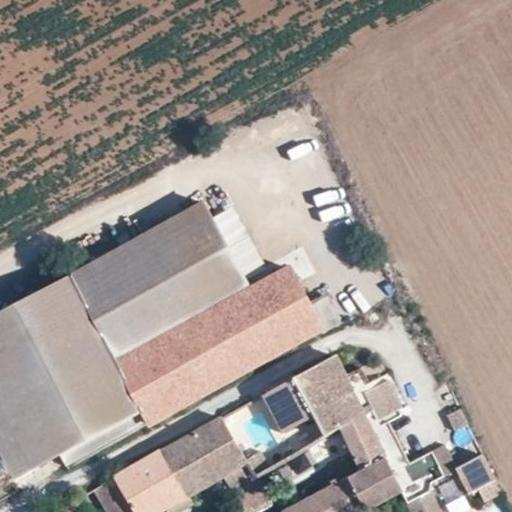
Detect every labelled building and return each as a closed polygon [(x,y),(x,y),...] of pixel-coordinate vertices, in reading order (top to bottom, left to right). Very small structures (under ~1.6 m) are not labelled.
[(0,317),(0,410),(31,468),(57,453),(66,469),(323,328),(325,333),(341,325),(324,294),(310,301),(291,265),(251,287),(206,205),(0,317)] [(366,385),(357,370),(343,378),(332,357),(293,379),(261,396),(282,432),(312,415),(325,438),(338,431),(363,416),(364,417),(374,414),(378,422),(403,410),(385,376),(366,385)] [(439,419),(447,436),(468,426),(460,409),(439,419)] [(31,468),(0,410),(0,452),(14,478),(31,468)] [(397,456),(387,438),(396,434),(390,423),(405,415),(403,410),(378,422),(374,414),(364,417),(363,416),(338,431),(354,462),(360,472),(347,479),(365,511),(421,481),(411,464),(404,451),(397,456)] [(220,419),(94,489),(107,511),(160,511),(221,477),(244,464),(220,419)] [(404,451),(396,434),(387,438),(397,456),(404,451)] [(459,469),(446,445),(434,452),(446,476),(459,469)] [(446,476),(434,452),(419,460),(432,483),(446,476)] [(486,454),(459,469),(472,492),(481,487),(498,479),(486,454)] [(259,455),(244,464),(254,481),(269,472),(259,455)] [(411,464),(421,481),(429,478),(419,460),(411,464)] [(244,464),(221,477),(240,511),(259,511),(270,507),(244,464)] [(284,511),(365,511),(347,479),(284,511)] [(489,502),(505,494),(498,479),(481,487),(489,502)] [(438,511),(430,495),(407,504),(410,511),(438,511)] [(73,511),(68,503),(52,511),(73,511)]
